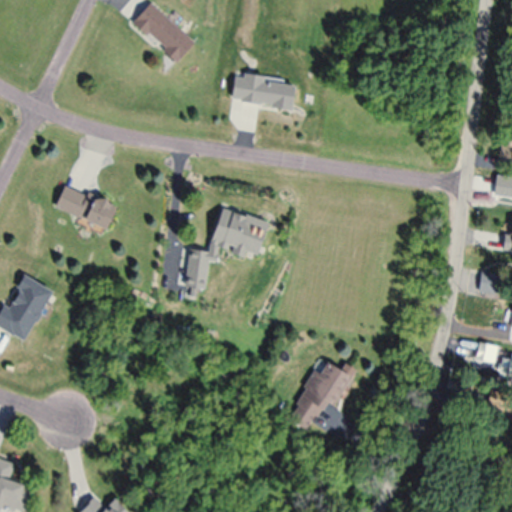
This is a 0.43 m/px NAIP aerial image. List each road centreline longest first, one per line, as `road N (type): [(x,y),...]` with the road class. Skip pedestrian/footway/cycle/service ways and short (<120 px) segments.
road 1 (residential): [(380,511),(416,434),(449,319),(487,0)]
road 2 (residential): [(64,426),(0,396),(40,120),(93,0)]
road 3 (residential): [(0,97),(107,146),(465,200)]
